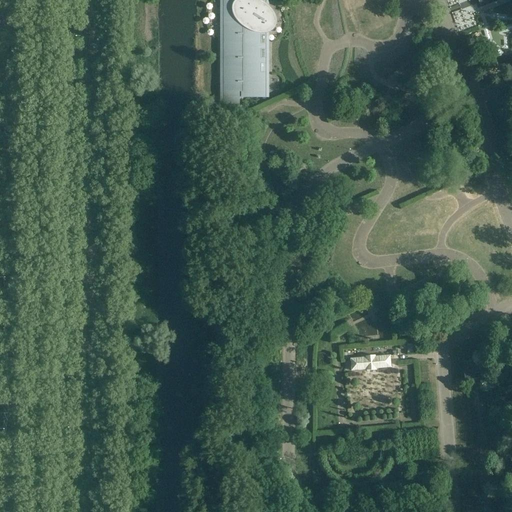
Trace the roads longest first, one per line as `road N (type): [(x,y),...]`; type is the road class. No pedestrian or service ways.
road 1 (secondary): [(13,0),(12,511)]
road 2 (secondary): [(62,511),(63,0)]
